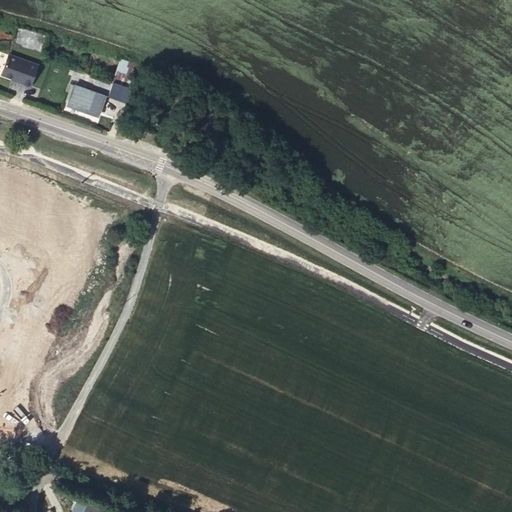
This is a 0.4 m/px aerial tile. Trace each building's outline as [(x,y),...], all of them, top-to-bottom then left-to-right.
[(23,68),(0,58),(0,79),(8,83),(7,84),(16,87),(23,68)] [(117,94),(124,75),(105,68),(98,87),(117,94)] [(51,103),(54,104),(59,87),(54,85),(51,92),(54,93),(51,103)] [(90,86),(86,97),(90,99),(93,99),(97,89),(90,86)] [(59,87),(54,104),(84,115),(90,99),(86,97),(70,91),(67,90),(59,87)] [(97,89),(93,99),(113,106),(117,94),(98,87),(97,89)] [(81,501),(94,510),(105,494),(92,485),(81,501)] [(92,511),(94,510),(81,501),(77,508),(83,511),(92,511)]
